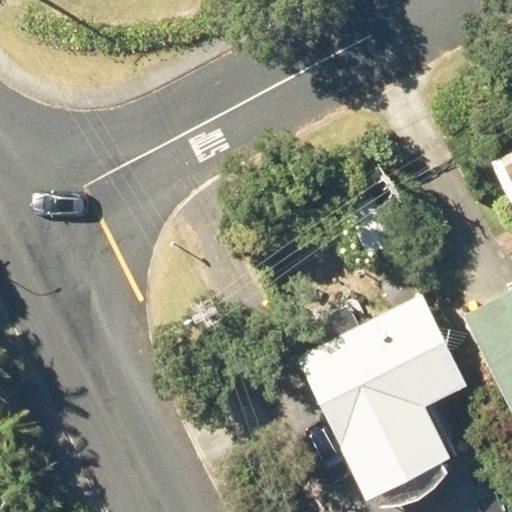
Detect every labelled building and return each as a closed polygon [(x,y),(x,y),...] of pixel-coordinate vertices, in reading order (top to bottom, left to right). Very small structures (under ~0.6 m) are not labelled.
[(511,160),(491,170),(511,213),(511,160)] [(368,195),(337,211),(361,258),(392,242),(368,195)] [(511,291),(457,318),(505,417),(511,413),(511,291)] [(313,348),(288,361),(334,451),(460,388),(414,297),(350,329),(339,309),(303,327),(313,348)] [(489,472),(459,485),(471,511),(487,511),(503,505),(489,472)]
